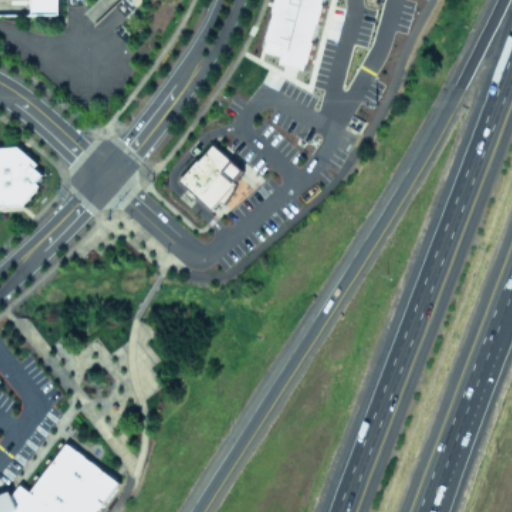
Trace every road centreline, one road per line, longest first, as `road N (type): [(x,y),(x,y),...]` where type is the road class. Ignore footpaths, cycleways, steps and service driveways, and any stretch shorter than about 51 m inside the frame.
road 1 (motorway): [(499,0),(429,140),(195,511)]
road 2 (motorway): [(511,58),(339,511)]
road 3 (motorway): [(420,511),(476,368)]
road 4 (motorway): [(436,511),(476,368)]
road 5 (tertiary): [(106,177),(0,88)]
road 6 (secondary): [(187,75),(106,177)]
